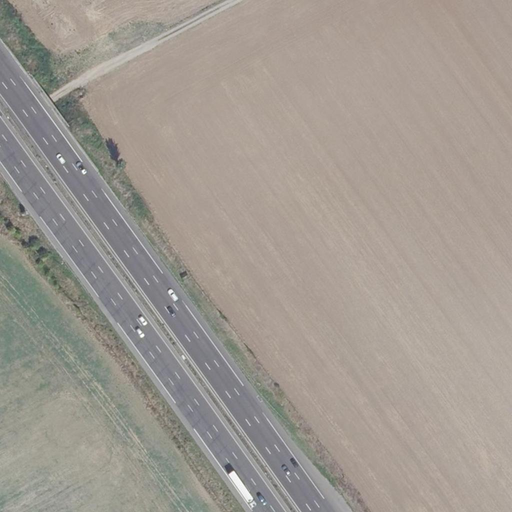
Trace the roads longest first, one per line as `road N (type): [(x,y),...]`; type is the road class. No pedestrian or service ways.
road 1 (motorway): [(323,511),(0,62)]
road 2 (motorway): [(0,132),(273,511)]
road 3 (track): [(236,0),(0,133)]
